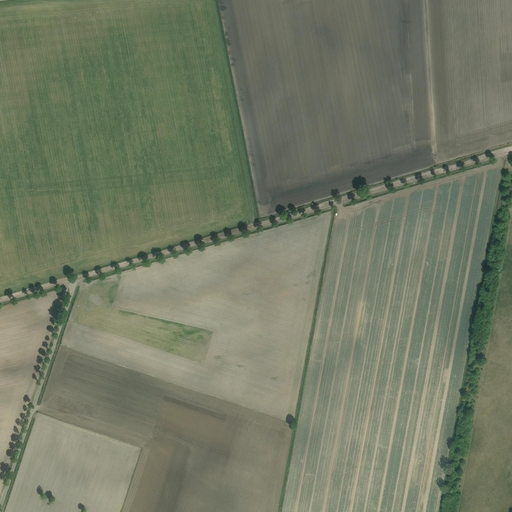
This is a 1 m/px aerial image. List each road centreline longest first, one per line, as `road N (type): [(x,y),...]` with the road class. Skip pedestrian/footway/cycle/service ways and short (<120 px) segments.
road 1 (track): [(0,301),(511,152)]
road 2 (unclassified): [(75,279),(0,506)]
